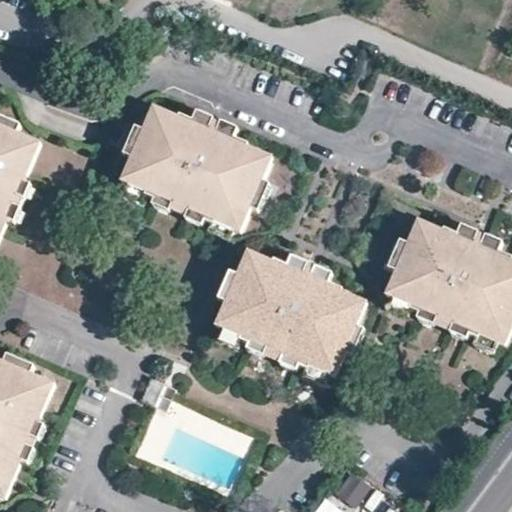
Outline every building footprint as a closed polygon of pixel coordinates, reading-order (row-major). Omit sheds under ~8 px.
[(145,140),(134,168),(124,191),(129,193),(147,200),(146,203),(148,204),(160,209),(161,207),(178,214),(177,216),(193,223),(195,221),(211,228),(210,230),(216,232),(218,233),(219,231),(238,239),(242,241),(252,219),(265,191),(275,166),(249,155),(250,153),(236,147),(194,129),(182,124),(180,126),(156,116),(145,140)] [(198,118),(194,129),(236,147),(241,136),(217,126),(198,118)] [(0,123),(0,131),(22,140),(25,134),(0,123)] [(0,250),(8,232),(6,231),(7,228),(25,188),(27,183),(29,184),(45,150),(22,140),(0,131),(0,250)] [(132,160),(130,166),(134,168),(145,140),(137,137),(128,158),(132,160)] [(34,192),(25,188),(7,228),(16,232),(34,192)] [(265,191),(252,219),(260,222),(273,194),(265,191)] [(147,200),(129,193),(125,203),(146,211),(148,204),(146,203),(147,200)] [(161,207),(160,209),(157,216),(174,223),(177,216),(178,214),(161,207)] [(195,221),(193,223),(190,230),(207,238),(210,230),(211,228),(195,221)] [(410,250),(399,278),(388,302),(394,304),(413,313),(412,315),(414,316),(421,320),(424,315),(439,321),(437,325),(454,333),(456,328),(473,335),(471,340),(480,344),(482,344),(483,342),(501,350),(509,353),(511,345),(511,260),(504,258),(460,239),(446,233),(444,237),(421,227),(410,250)] [(464,230),(460,239),(504,258),(507,248),(482,238),(464,230)] [(212,240),(233,249),(238,239),(219,231),(218,233),(216,232),(212,240)] [(391,274),(399,278),(410,250),(403,247),(391,274)] [(241,281),(229,308),(219,333),(225,336),(244,343),(243,346),(245,347),(252,350),(254,345),(271,352),(268,361),(285,368),(288,360),(306,367),(303,373),(310,376),(312,376),(314,374),(332,382),(338,385),(349,360),(361,331),(371,309),(346,298),(347,296),(333,290),(291,272),(276,267),(275,268),(251,258),(241,281)] [(291,272),(333,290),(337,280),(314,271),(295,263),(291,272)] [(222,305),(229,308),(241,281),(233,277),(222,305)] [(410,323),(414,316),(412,315),(413,313),(394,304),(390,314),(410,323)] [(434,331),(437,325),(439,321),(424,315),(421,320),(420,325),(434,331)] [(468,345),(471,340),(473,335),(456,328),(454,333),(451,338),(468,345)] [(361,331),(349,360),(357,363),(369,335),(361,331)] [(244,343),(225,336),(220,346),(241,355),(245,347),(243,346),(244,343)] [(497,359),(501,350),(483,342),(482,344),(480,344),(476,350),(497,359)] [(254,345),(252,350),(250,356),(267,363),(268,361),(271,352),(254,345)] [(288,360),(285,368),(284,371),(301,378),(303,373),(306,367),(288,360)] [(10,362),(7,370),(34,381),(37,373),(10,362)] [(0,502),(8,506),(25,467),(21,465),(38,427),(41,429),(58,392),(34,381),(7,370),(0,366),(0,502)] [(312,376),(310,376),(307,382),(327,392),(332,382),(314,374),(312,376)] [(148,382),(144,405),(163,409),(167,386),(148,382)] [(47,432),(41,429),(38,427),(21,465),(25,467),(30,469),(47,432)] [(357,511),(331,492),(315,511),(357,511)]
